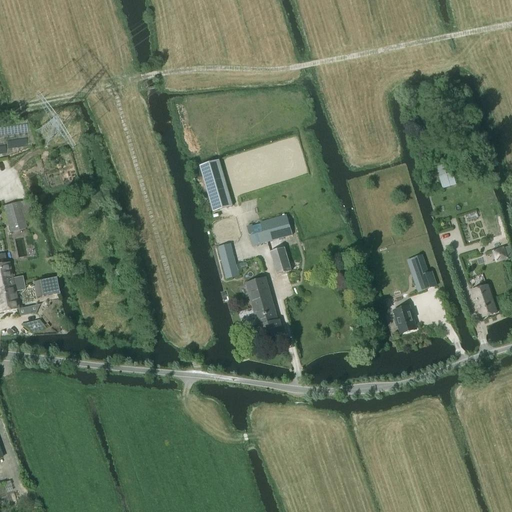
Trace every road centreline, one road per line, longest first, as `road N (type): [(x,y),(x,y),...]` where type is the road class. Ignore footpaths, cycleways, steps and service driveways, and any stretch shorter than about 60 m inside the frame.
road 1 (track): [(198,376),(115,94),(130,80),(163,72),(289,68),(511,23)]
road 2 (unclassified): [(0,354),(327,391),(384,385),(511,347)]
